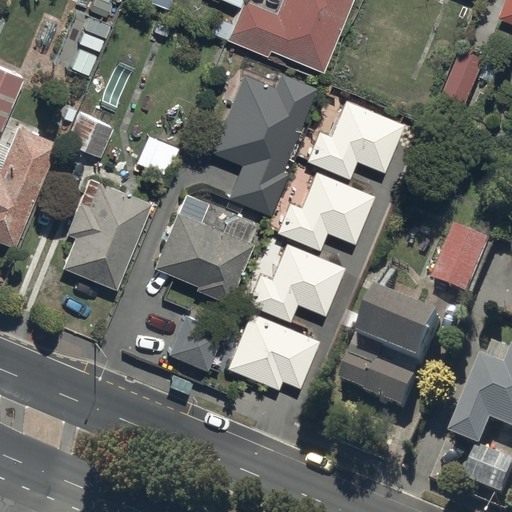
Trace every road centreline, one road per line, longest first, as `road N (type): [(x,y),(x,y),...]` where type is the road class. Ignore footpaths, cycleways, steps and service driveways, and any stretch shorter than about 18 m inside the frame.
road 1 (trunk): [(0,369),(345,511)]
road 2 (trunk): [(139,511),(0,454)]
